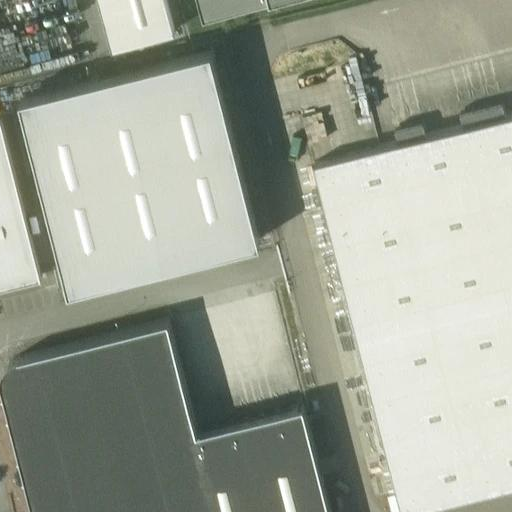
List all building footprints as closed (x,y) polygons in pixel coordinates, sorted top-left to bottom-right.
[(167,0),(100,0),(114,49),(176,32),(167,0)] [(200,0),(205,17),(266,0),(200,0)] [(211,33),(19,82),(71,287),(262,238),(211,33)] [(396,131),(399,142),(314,164),(402,511),(410,511),(511,486),(511,113),(506,115),(504,103),(502,103),(502,101),(461,112),(462,114),(461,114),(463,126),(427,135),(424,123),(423,124),(423,121),(396,128),(397,130),(396,131)] [(0,287),(42,277),(2,117),(0,117),(0,287)] [(2,374),(1,379),(3,384),(2,384),(34,511),(330,511),(303,404),(197,431),(169,319),(18,357),(18,358),(14,359),(10,362),(6,365),(4,370),(2,374)]
